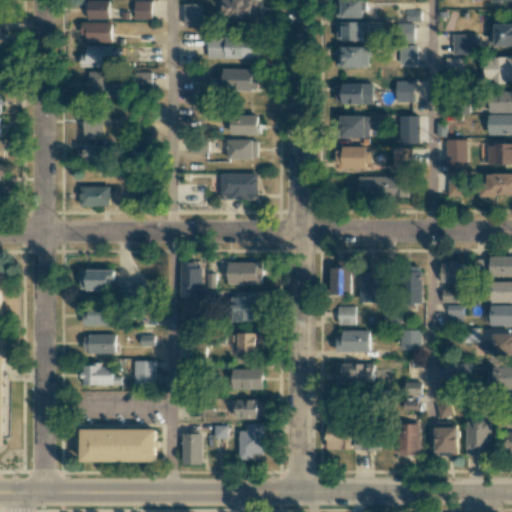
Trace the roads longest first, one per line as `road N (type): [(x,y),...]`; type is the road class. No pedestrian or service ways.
road 1 (tertiary): [(511,491),(0,492)]
road 2 (residential): [(511,231),(0,232)]
road 3 (residential): [(41,0),(43,492)]
road 4 (residential): [(298,0),(299,491)]
